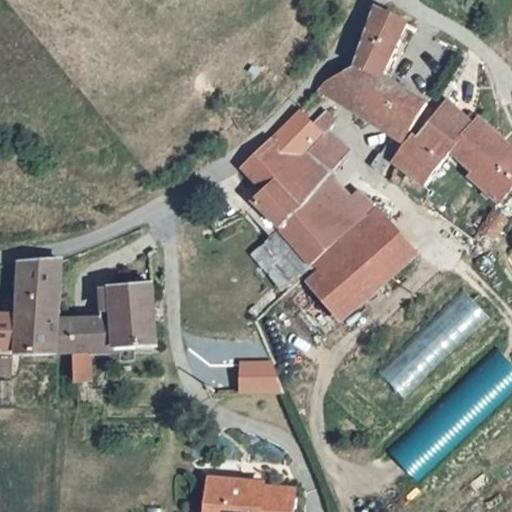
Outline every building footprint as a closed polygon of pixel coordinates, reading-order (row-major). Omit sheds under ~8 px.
[(363,0),(351,25),(380,45),(402,0),(363,0)] [(351,27),(319,65),(385,111),(396,119),(423,76),(380,45),(351,25),(351,27)] [(426,160),(453,127),(462,116),(478,107),(493,97),(485,89),(475,94),(449,74),(417,117),(414,115),(396,142),(423,164),(426,160)] [(289,79),(249,138),(264,153),(269,156),(298,182),(315,162),(321,155),(300,138),(324,107),(292,77),(289,79)] [(462,116),(453,127),(477,147),(473,153),(500,179),(511,164),(511,113),(493,97),(478,107),(462,116)] [(346,126),(324,107),(300,138),(321,155),(346,126)] [(372,128),(386,133),(396,119),(385,111),(372,128)] [(254,176),(279,203),(298,182),(269,156),(252,174),(254,176)] [(298,182),(314,197),(333,176),(315,162),(298,182)] [(279,203),(254,176),(245,185),(270,212),(279,203)] [(333,176),(314,197),(298,182),(279,203),(311,238),(350,191),(333,176)] [(387,190),(313,256),(343,293),(420,225),(387,190)] [(479,229),(492,241),(510,223),(498,210),(479,229)] [(64,240),(25,246),(28,286),(30,319),(31,325),(77,325),(80,293),(67,294),(64,240)] [(109,292),(80,293),(77,325),(93,324),(162,323),(161,315),(153,259),(106,262),(109,292)] [(28,286),(0,288),(0,320),(30,319),(28,286)] [(402,395),(493,321),(470,293),(379,368),(402,395)] [(93,324),(77,325),(75,353),(91,354),(93,324)] [(25,326),(0,328),(0,345),(26,343),(25,326)] [(392,453),(423,483),(511,393),(511,361),(497,347),(392,453)] [(15,357),(0,356),(0,378),(15,379),(15,357)] [(255,457),(216,452),(211,497),(261,502),(261,510),(280,511),(294,511),(300,464),(271,461),(270,470),(254,466),(255,457)]
